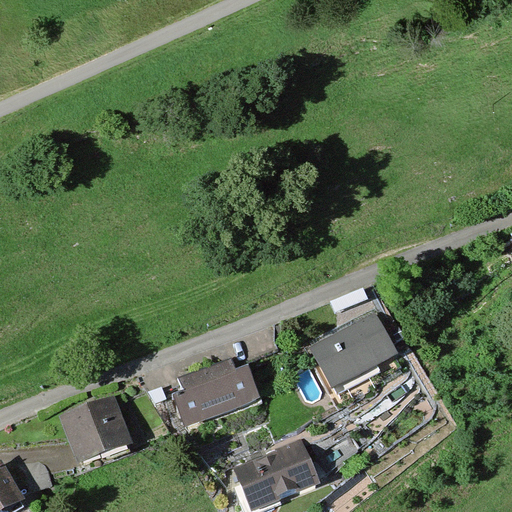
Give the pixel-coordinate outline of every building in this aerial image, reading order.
[(330,307),(335,321),(369,309),(363,294),(330,307)] [(394,363),(373,322),(314,353),(335,394),(394,363)] [(186,434),(257,410),(247,381),(237,385),(231,366),(179,384),(185,402),(176,405),(186,434)] [(128,454),(111,409),(64,426),(81,471),(128,454)] [(261,511),(315,491),(299,451),(239,475),(253,511),(261,511)] [(0,511),(4,511),(21,504),(0,465),(0,511)]
